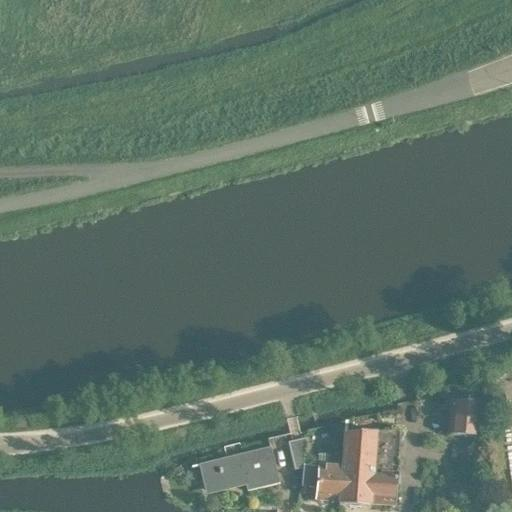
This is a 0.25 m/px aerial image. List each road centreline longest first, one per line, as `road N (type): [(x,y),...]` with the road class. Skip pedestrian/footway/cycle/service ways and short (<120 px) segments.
road 1 (unclassified): [(511,68),(293,134),(0,204)]
road 2 (unclassified): [(0,444),(511,326)]
